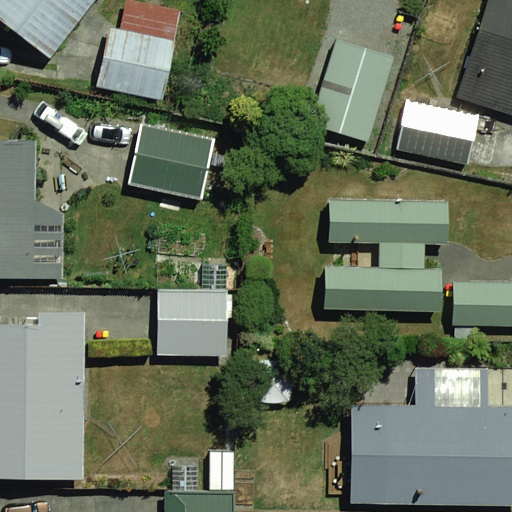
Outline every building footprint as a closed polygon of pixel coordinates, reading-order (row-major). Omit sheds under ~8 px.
[(0,0),(0,37),(26,54),(61,0),(0,0)] [(511,0),(449,0),(425,82),(510,121),(511,116),(511,0)] [(68,27),(58,83),(130,96),(140,40),(68,27)] [(298,32),(274,113),(339,133),(364,51),(298,32)] [(368,92),(356,146),(430,162),(442,108),(368,92)] [(176,125),(99,113),(87,183),(164,196),(176,125)] [(14,128),(0,128),(0,280),(20,280),(14,128)] [(428,192),(284,195),(287,309),(430,306),(428,192)] [(511,275),(445,278),(446,319),(511,316),(511,275)] [(202,279),(131,280),(132,350),(202,350),(202,279)] [(0,311),(0,474),(76,474),(75,311),(0,311)] [(511,389),(331,397),(336,507),(511,500),(511,389)] [(206,511),(206,493),(136,492),(135,511),(206,511)]
